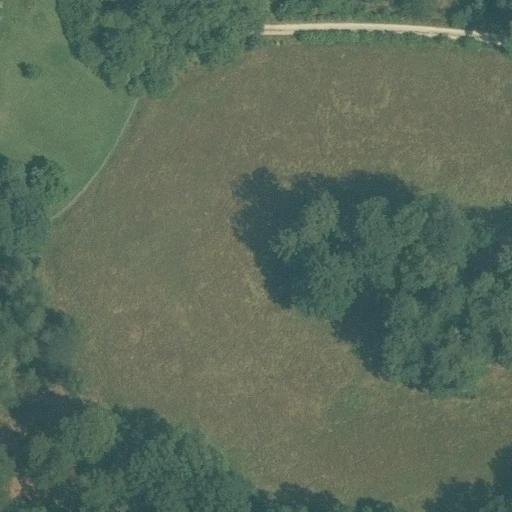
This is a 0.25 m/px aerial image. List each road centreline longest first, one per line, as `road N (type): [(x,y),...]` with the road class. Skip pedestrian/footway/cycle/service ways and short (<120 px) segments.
road 1 (track): [(511,41),(197,30),(118,0)]
road 2 (track): [(44,511),(131,483),(217,511)]
